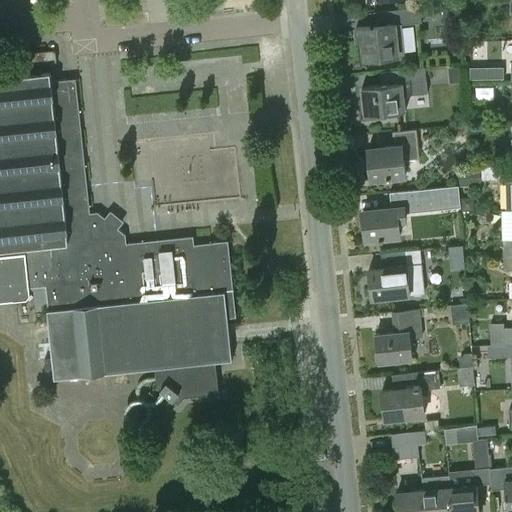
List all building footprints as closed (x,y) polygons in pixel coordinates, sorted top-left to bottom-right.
[(445,18),(459,17),(458,6),(444,8),(445,18)] [(364,61),(406,57),(403,25),(422,23),(420,9),(374,13),(376,28),(356,30),(357,42),(362,42),(364,61)] [(21,54),(22,65),(57,61),(56,50),(21,54)] [(460,82),(458,66),(448,67),(450,83),(460,82)] [(487,78),(486,68),(470,68),(470,78),(487,78)] [(400,72),(401,84),(361,88),(364,117),(405,113),(404,98),(428,95),(425,70),(400,72)] [(0,301),(27,299),(30,295),(29,287),(46,286),(48,309),(47,309),(52,357),(45,358),(47,378),(155,367),(157,386),(167,394),(179,403),(184,396),(219,392),(215,360),(232,359),(228,317),(236,316),(228,240),(194,244),(193,235),(127,242),(126,234),(118,228),(124,221),(110,210),(105,217),(98,211),(90,212),(76,78),(51,80),(50,72),(0,77),(0,301)] [(392,132),(393,146),(368,149),(371,181),(405,177),(403,160),(419,158),(416,130),(392,132)] [(459,185),(415,186),(415,202),(459,201),(459,185)] [(362,211),(365,240),(400,236),(398,222),(405,221),(403,207),(362,211)] [(511,210),(503,211),(504,255),(511,255),(511,210)] [(463,245),(453,246),(454,254),(464,253),(463,245)] [(425,293),(420,250),(383,254),(384,267),(368,269),(371,298),(425,293)] [(469,320),(468,302),(450,304),(452,322),(469,320)] [(392,312),(394,332),(376,334),(379,362),(412,359),(410,337),(422,336),(419,309),(392,312)] [(490,344),(504,344),(511,343),(511,327),(503,328),(503,322),(490,322),(490,344)] [(464,353),(459,359),(460,367),(473,366),(471,352),(464,353)] [(392,375),(393,389),(382,390),(385,420),(424,416),(421,390),(440,388),(438,370),(413,372),(392,375)] [(495,425),(479,427),(479,435),(496,433),(495,425)] [(393,448),(417,445),(427,444),(425,429),(391,433),(393,448)] [(476,469),(489,467),(503,466),(499,436),(473,439),(476,469)] [(417,445),(393,448),(394,459),(418,456),(417,445)] [(508,511),(511,511),(511,463),(503,465),(508,511)] [(448,469),(448,473),(452,511),(479,511),(476,473),(468,467),(448,469)] [(422,475),(424,490),(426,511),(452,511),(448,473),(422,475)] [(399,511),(426,511),(424,490),(397,493),(399,511)]
